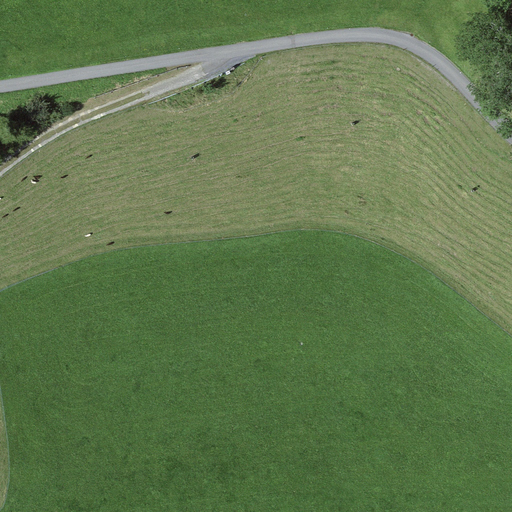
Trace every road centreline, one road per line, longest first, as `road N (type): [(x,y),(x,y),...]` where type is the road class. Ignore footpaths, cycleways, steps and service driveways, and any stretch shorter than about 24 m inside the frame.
road 1 (unclassified): [(511,132),(447,67),(415,46),(369,35),(0,87)]
road 2 (track): [(257,47),(67,126),(0,170)]
